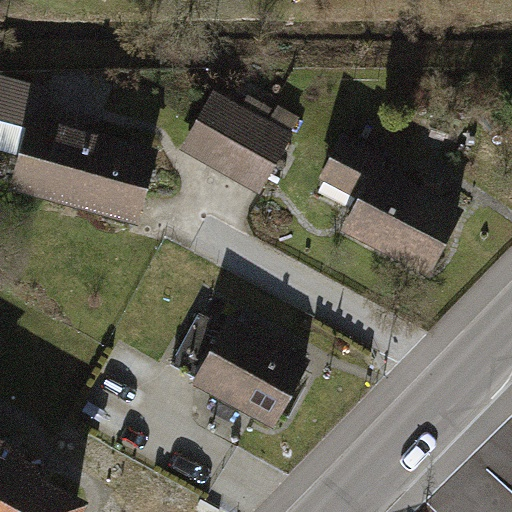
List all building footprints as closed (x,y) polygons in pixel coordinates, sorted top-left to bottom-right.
[(63,91),(3,76),(0,86),(0,123),(34,132),(19,193),(150,226),(171,146),(56,117),(63,91)] [(299,138),(221,97),(188,158),(266,200),(299,138)] [(392,159),(348,140),(329,184),(361,198),(345,234),(448,278),(478,208),(388,169),(392,159)] [(320,361),(230,319),(197,389),(288,431),(320,361)] [(0,418),(0,511),(90,511),(103,490),(36,455),(44,441),(0,418)]
